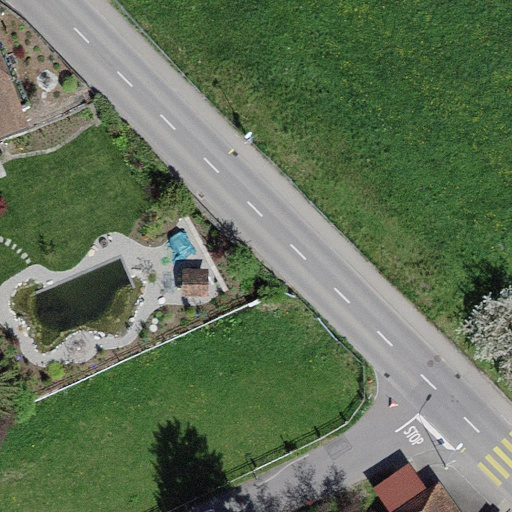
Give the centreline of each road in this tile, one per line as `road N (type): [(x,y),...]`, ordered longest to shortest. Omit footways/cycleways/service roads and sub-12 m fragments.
road 1 (tertiary): [(444,396),(47,0)]
road 2 (residential): [(210,511),(444,396)]
